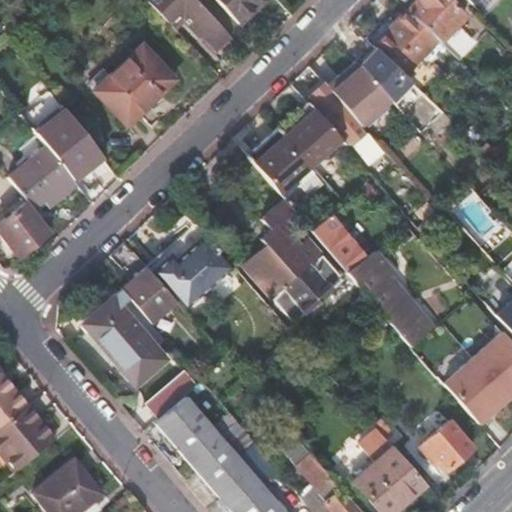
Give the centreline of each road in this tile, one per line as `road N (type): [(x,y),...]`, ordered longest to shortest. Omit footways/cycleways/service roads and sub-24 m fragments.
road 1 (residential): [(13,309),(339,0)]
road 2 (residential): [(13,309),(184,511)]
